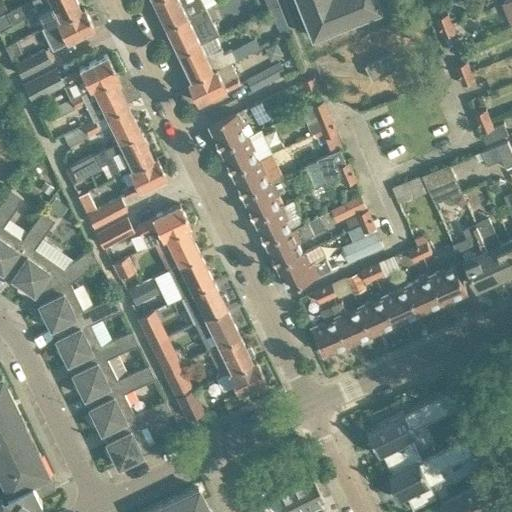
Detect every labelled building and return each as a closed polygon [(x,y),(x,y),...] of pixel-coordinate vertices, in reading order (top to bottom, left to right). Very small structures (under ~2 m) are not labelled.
[(33,0),(45,24),(80,8),(76,0),(33,0)] [(154,0),(167,25),(198,10),(207,6),(203,0),(154,0)] [(271,9),(280,5),(278,0),(265,0),(269,9),(271,9)] [(355,0),(363,20),(412,0),(355,0)] [(280,5),(271,9),(276,22),(286,18),(280,5)] [(53,47),(76,36),(94,27),(84,6),(80,8),(45,24),(42,26),(53,47)] [(215,23),(207,27),(198,10),(167,25),(181,53),(217,36),(217,35),(220,33),(215,23)] [(0,27),(12,22),(6,11),(3,13),(0,14),(0,27)] [(249,40),(225,52),(217,36),(181,53),(193,79),(231,62),(254,51),(249,40)] [(21,75),(39,66),(50,61),(44,48),(15,63),(21,75)] [(387,51),(365,62),(372,78),(395,67),(387,51)] [(48,109),(114,77),(117,75),(107,54),(61,76),(56,67),(24,82),(32,98),(63,83),(69,97),(48,108),(48,109)] [(253,90),(287,72),(280,60),(246,78),(253,90)] [(241,82),(231,62),(193,79),(190,80),(200,102),(241,82)] [(511,64),(440,94),(455,131),(511,107),(511,64)] [(307,89),(319,84),(315,75),(303,79),(307,89)] [(114,77),(48,109),(53,119),(85,103),(93,119),(127,103),(114,77)] [(308,123),(318,119),(331,114),(325,99),(302,109),(308,123)] [(118,139),(140,129),(127,103),(93,119),(63,134),(68,144),(111,125),(118,139)] [(246,125),(243,120),(239,110),(229,115),(210,124),(222,148),(249,135),(244,126),(246,125)] [(331,114),(318,119),(325,137),(338,132),(331,114)] [(119,173),(132,167),(153,157),(140,129),(118,139),(95,151),(101,163),(112,157),(119,173)] [(262,157),(272,152),(261,129),(251,134),(249,135),(222,148),(233,171),(259,158),(262,157)] [(506,167),(511,164),(511,149),(508,140),(489,148),(482,151),(475,153),(478,160),(485,158),(487,164),(503,159),(506,167)] [(327,183),(342,177),(354,171),(349,161),(346,162),(340,148),(317,159),(327,183)] [(126,197),(149,185),(167,177),(156,155),(153,157),(132,167),(132,168),(129,170),(135,183),(122,189),(126,197)] [(259,158),(233,171),(244,194),(270,182),(266,173),(268,171),(262,157),(259,158)] [(85,179),(81,172),(76,160),(63,166),(72,186),(85,179)] [(467,201),(456,175),(451,164),(423,175),(423,174),(422,174),(429,188),(429,190),(430,189),(435,202),(453,196),(455,201),(461,204),(467,201)] [(345,185),(357,180),(354,171),(342,177),(345,185)] [(393,187),(399,202),(429,190),(429,188),(422,174),(393,187)] [(279,193),(273,180),(270,182),(244,194),(256,217),(284,204),(283,203),(281,204),(276,194),(279,193)] [(3,225),(23,196),(10,188),(0,202),(0,269),(1,269),(2,270),(5,265),(22,238),(3,225)] [(120,195),(97,207),(88,190),(78,195),(94,225),(127,208),(120,195)] [(368,206),(362,193),(331,208),(337,221),(368,206)] [(142,235),(158,228),(162,237),(165,235),(165,236),(187,226),(190,224),(180,203),(137,224),(142,235)] [(267,240),(292,227),(287,218),(290,216),(284,204),(256,217),(267,240)] [(361,224),(373,218),(369,208),(357,213),(361,223),(361,224)] [(15,271),(12,276),(19,281),(18,285),(17,284),(16,286),(31,292),(32,290),(34,291),(37,286),(63,268),(35,247),(54,218),(42,210),(22,238),(5,265),(15,271)] [(95,231),(103,246),(134,231),(127,216),(95,231)] [(383,245),(373,218),(361,224),(365,235),(342,245),(349,261),(383,245)] [(489,218),(477,223),(501,276),(511,271),(511,241),(511,238),(500,243),(489,218)] [(278,264),(304,251),(298,240),(314,233),(308,220),(292,227),(267,240),(278,264)] [(478,286),(501,276),(477,223),(466,228),(473,245),(477,254),(466,259),(470,268),(478,286)] [(178,264),(200,253),(187,226),(165,236),(154,242),(160,256),(172,250),(178,264)] [(433,252),(427,240),(418,244),(424,256),(433,252)] [(331,268),(326,257),(320,243),(304,251),(278,264),(289,288),(332,269),(331,268)] [(424,256),(418,244),(409,248),(409,249),(414,261),(424,256)] [(44,300),(39,302),(43,311),(40,313),(40,312),(38,313),(48,326),(50,325),(51,327),(56,324),(83,310),(70,282),(98,260),(91,247),(63,268),(37,286),(44,300)] [(134,286),(128,289),(135,304),(159,292),(157,287),(173,279),(181,295),(192,290),(213,280),(200,253),(178,264),(167,269),(134,286)] [(128,255),(112,262),(119,277),(135,269),(128,255)] [(385,274),(379,260),(371,264),(376,277),(385,274)] [(367,282),(376,277),(371,264),(361,268),(361,270),(367,282)] [(433,276),(444,301),(468,290),(457,266),(445,271),(444,267),(431,273),(433,276)] [(354,293),(366,288),(359,272),(347,277),(354,293)] [(420,311),(444,301),(433,276),(422,281),(421,277),(407,283),(408,286),(420,311)] [(222,293),(220,294),(213,280),(192,290),(181,295),(193,319),(194,321),(204,316),(226,305),(225,305),(228,303),(228,301),(225,294),(222,293)] [(323,286),(329,298),(337,295),(331,282),(323,286)] [(329,298),(323,286),(314,290),(320,303),(329,298)] [(396,322),(420,311),(408,286),(396,292),(395,289),(385,293),(386,296),(396,322)] [(67,360),(67,361),(73,358),(100,345),(90,324),(121,308),(114,295),(83,310),(56,324),(61,334),(56,337),(60,345),(57,347),(56,347),(55,348),(65,361),(67,360)] [(373,332),(396,322),(386,296),(374,302),(373,299),(360,304),(361,307),(373,332)] [(349,309),(347,309),(342,299),(331,304),(336,314),(338,318),(349,343),(359,338),(362,341),(370,338),(370,333),(373,332),(361,307),(350,312),(349,309)] [(218,344),(239,333),(226,305),(204,316),(210,327),(218,344)] [(325,353),(349,343),(338,318),(327,322),(326,319),(312,325),(325,353)] [(84,396),(90,393),(117,379),(107,358),(138,343),(131,329),(100,345),(73,358),(78,369),(73,371),(76,380),(74,382),(73,381),(72,382),(82,395),(83,394),(84,396)] [(221,375),(252,360),(251,358),(254,357),(254,354),(251,347),(249,346),(246,347),(239,333),(218,344),(208,349),(221,375)] [(173,351),(166,354),(158,340),(157,340),(151,343),(165,369),(176,364),(178,363),(173,351)] [(255,358),(252,360),(221,375),(216,378),(223,391),(221,392),(225,400),(266,380),(255,358)] [(176,391),(186,386),(189,385),(178,363),(176,364),(165,369),(176,391)] [(100,429),(101,430),(106,428),(134,414),(124,393),(155,377),(148,364),(117,379),(90,393),(95,404),(89,406),(93,414),(90,416),(89,417),(99,430),(100,429)] [(0,412),(16,405),(8,387),(6,388),(0,377),(2,376),(2,375),(0,375),(0,412)] [(188,417),(203,410),(192,389),(178,396),(188,417)] [(378,423),(366,429),(378,454),(382,452),(392,472),(388,474),(388,475),(466,438),(466,436),(422,457),(412,437),(418,434),(415,427),(458,406),(450,390),(408,411),(407,409),(405,410),(403,406),(376,419),(378,423)] [(111,438),(106,441),(110,449),(107,451),(107,450),(106,451),(115,464),(117,463),(118,465),(152,448),(141,426),(172,411),(165,398),(134,414),(106,428),(111,438)] [(0,456),(31,442),(26,430),(21,432),(17,424),(24,420),(16,405),(0,412),(0,456)] [(472,433),(466,436),(466,438),(481,431),(474,416),(466,420),(472,433)] [(481,431),(466,438),(470,446),(485,439),(481,431)] [(466,438),(388,475),(400,499),(408,495),(414,507),(437,496),(431,483),(446,476),(442,468),(460,460),(469,456),(474,453),(470,446),(466,438)] [(31,442),(0,456),(0,462),(4,470),(5,469),(15,489),(13,490),(14,491),(16,490),(43,477),(50,474),(44,461),(36,463),(33,456),(37,454),(31,442)] [(239,480),(246,495),(272,483),(264,468),(239,480)] [(511,511),(511,483),(499,470),(461,490),(443,500),(449,511),(480,511),(494,505),(500,511),(511,511)] [(320,501),(324,498),(313,475),(276,494),(265,499),(270,511),(300,511),(300,510),(320,501)] [(19,496),(45,495),(43,477),(16,490),(19,496)] [(210,510),(198,486),(144,511),(208,511),(210,510)] [(33,511),(45,495),(19,496),(13,504),(23,511),(33,511)] [(23,511),(13,504),(6,500),(5,501),(7,502),(0,511),(23,511)] [(300,511),(325,511),(324,509),(323,510),(320,501),(300,510),(300,511)]
